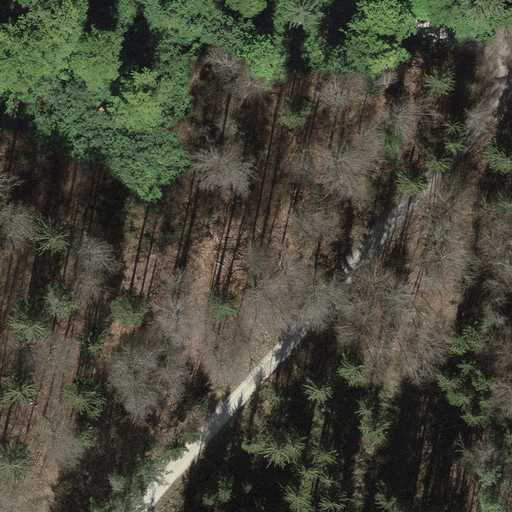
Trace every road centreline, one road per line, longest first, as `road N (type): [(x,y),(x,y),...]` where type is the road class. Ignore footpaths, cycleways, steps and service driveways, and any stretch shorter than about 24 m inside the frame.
road 1 (track): [(143,511),(511,83)]
road 2 (track): [(511,52),(416,26),(372,0)]
